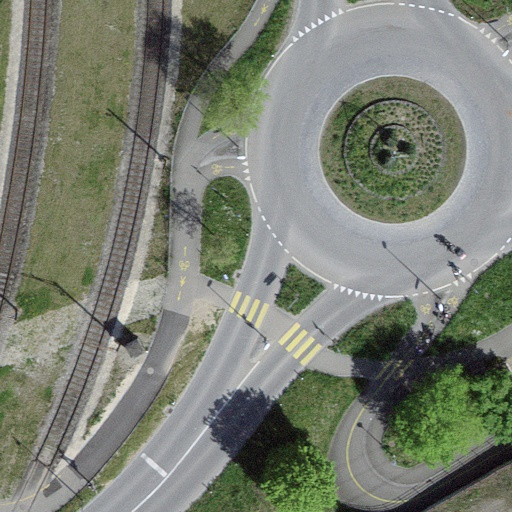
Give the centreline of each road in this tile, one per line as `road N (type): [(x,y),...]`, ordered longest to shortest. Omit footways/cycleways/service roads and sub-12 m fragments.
road 1 (secondary): [(244,377),(385,264)]
road 2 (secondary): [(292,203),(244,377)]
road 3 (secondary): [(128,511),(244,377)]
road 4 (secondary): [(319,65),(296,92),(282,128),(292,203)]
road 5 (secondary): [(449,52),(392,37),(353,45),(319,65)]
